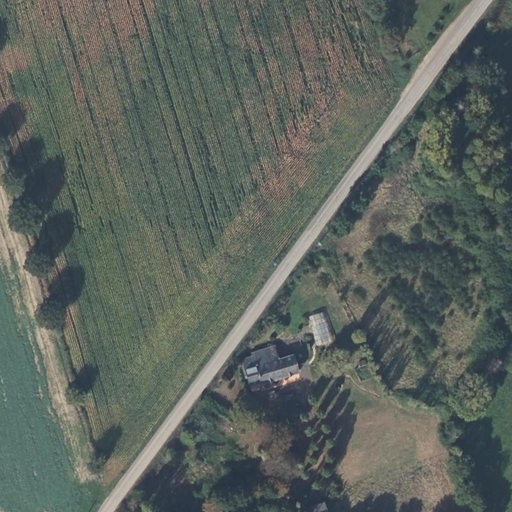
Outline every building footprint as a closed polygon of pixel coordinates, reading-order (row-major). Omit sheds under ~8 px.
[(457,80),(451,86),(457,91),(463,86),(457,80)] [(307,320),(316,346),(330,341),(321,315),(307,320)] [(252,356),(242,360),(250,386),(260,383),(260,384),(298,372),(293,355),(279,359),(275,346),(251,353),(252,356)] [(266,449),(259,452),(268,476),(275,473),(266,449)] [(306,506),(307,511),(328,511),(326,502),(306,506)]
